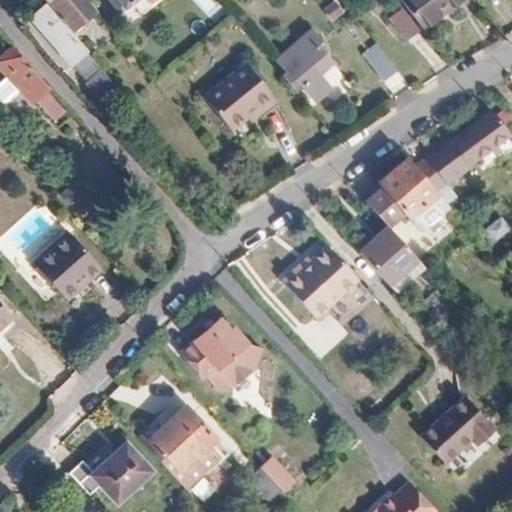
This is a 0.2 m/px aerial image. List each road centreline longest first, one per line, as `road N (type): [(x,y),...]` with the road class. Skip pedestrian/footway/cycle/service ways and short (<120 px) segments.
road 1 (residential): [(511,63),(426,111),(216,254)]
road 2 (residential): [(216,254),(0,3)]
road 3 (residential): [(216,254),(0,474)]
